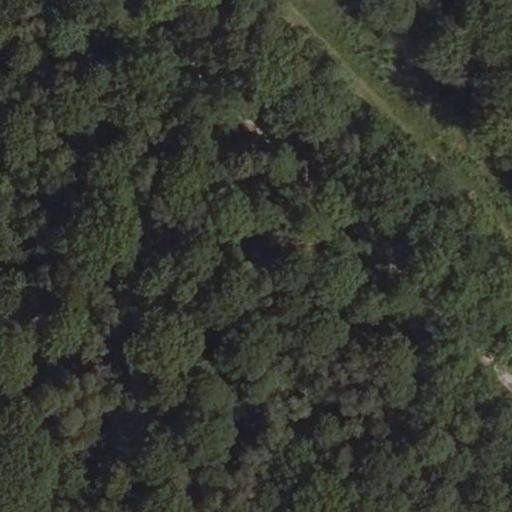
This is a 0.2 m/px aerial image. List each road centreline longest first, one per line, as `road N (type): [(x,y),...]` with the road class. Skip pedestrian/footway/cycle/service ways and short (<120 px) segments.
road 1 (track): [(511,377),(136,0)]
road 2 (track): [(301,0),(511,222)]
